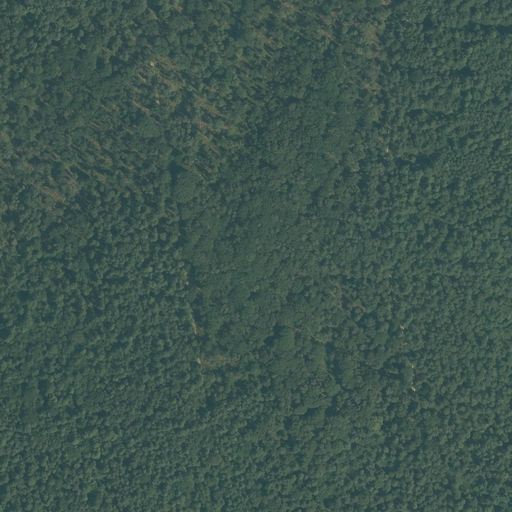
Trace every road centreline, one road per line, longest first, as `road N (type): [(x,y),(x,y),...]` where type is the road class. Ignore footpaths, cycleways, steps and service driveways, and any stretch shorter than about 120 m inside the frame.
road 1 (track): [(223,511),(142,0)]
road 2 (track): [(412,511),(413,378),(377,213),(407,0)]
